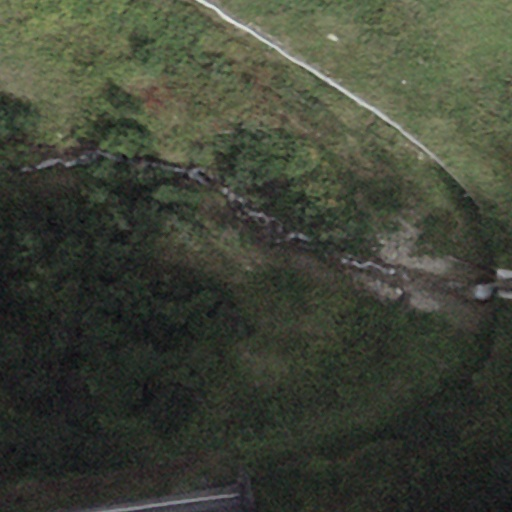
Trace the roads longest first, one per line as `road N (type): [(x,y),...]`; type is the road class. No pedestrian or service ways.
road 1 (unclassified): [(265,0),(511,176)]
road 2 (unclassified): [(511,400),(489,429),(396,481),(281,511)]
